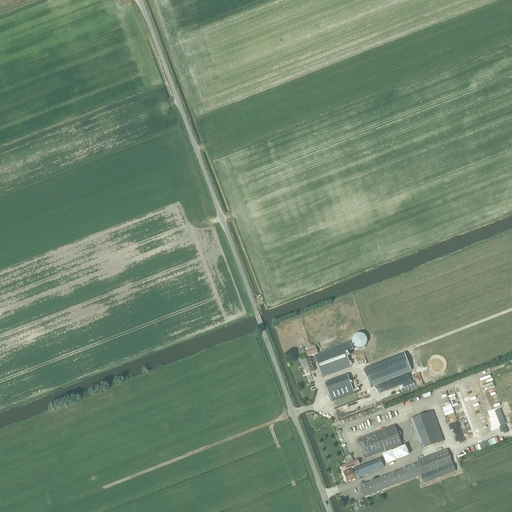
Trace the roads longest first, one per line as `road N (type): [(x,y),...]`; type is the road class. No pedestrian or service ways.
road 1 (unclassified): [(330,511),(139,0)]
road 2 (track): [(369,364),(511,309)]
